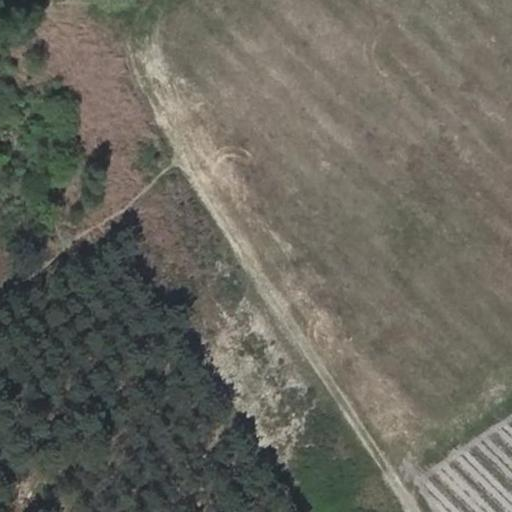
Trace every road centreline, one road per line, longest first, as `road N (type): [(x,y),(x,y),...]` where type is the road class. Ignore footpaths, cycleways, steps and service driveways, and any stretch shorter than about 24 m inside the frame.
road 1 (track): [(140,0),(109,35),(419,511)]
road 2 (track): [(398,479),(511,402)]
